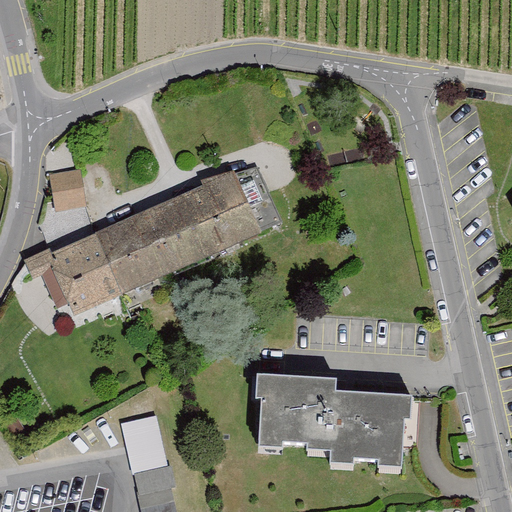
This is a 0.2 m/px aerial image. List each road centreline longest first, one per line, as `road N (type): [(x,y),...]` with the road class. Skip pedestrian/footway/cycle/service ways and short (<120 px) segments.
road 1 (residential): [(399,73),(504,511)]
road 2 (residential): [(31,123),(224,55),(268,52),(399,73)]
road 3 (unclassified): [(0,269),(20,215),(31,123)]
road 4 (unclassified): [(31,123),(2,0)]
